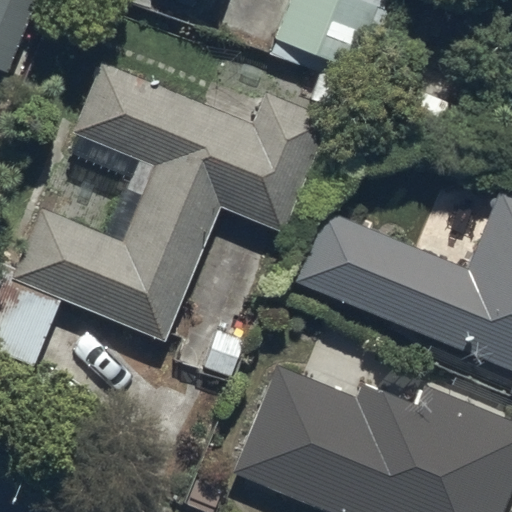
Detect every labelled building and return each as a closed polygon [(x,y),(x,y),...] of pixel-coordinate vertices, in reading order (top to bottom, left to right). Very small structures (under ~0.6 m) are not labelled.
[(29,0),(0,0),(0,62),(4,64),(29,0)] [(381,0),(283,0),(270,32),(354,67),(381,0)] [(122,235),(37,203),(8,276),(161,336),(217,198),(276,226),(323,107),(261,87),(253,118),(98,53),(70,122),(150,161),(122,235)] [(320,207),(292,277),(511,362),(511,378),(508,388),(511,389),(511,188),(493,181),(462,262),(320,207)] [(353,394),(272,361),(232,468),(337,511),(494,511),(511,470),(511,417),(419,383),(410,401),(357,380),(353,394)]
